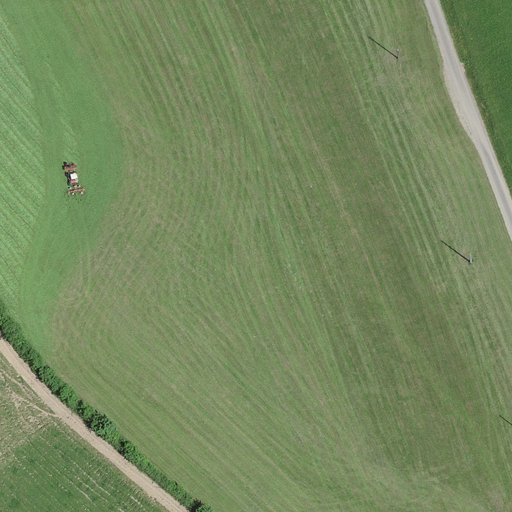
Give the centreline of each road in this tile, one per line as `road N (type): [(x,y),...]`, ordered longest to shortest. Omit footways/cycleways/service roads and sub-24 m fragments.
road 1 (track): [(182,511),(53,403),(0,339)]
road 2 (unclassified): [(431,0),(511,220)]
